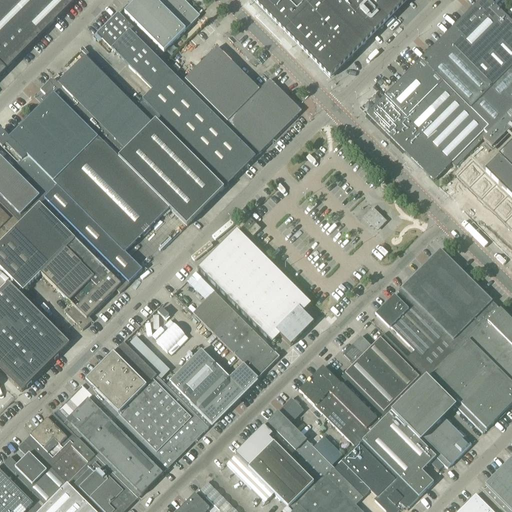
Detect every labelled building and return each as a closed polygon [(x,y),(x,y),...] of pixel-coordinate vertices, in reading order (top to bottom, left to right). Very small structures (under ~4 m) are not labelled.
[(75,0),(0,0),(0,77),(77,1),(75,0)] [(137,0),(124,14),(163,54),(198,19),(198,16),(181,0),(137,0)] [(249,0),(318,68),(322,72),(329,80),(342,67),(366,43),(397,12),(409,0),(249,0)] [(486,0),(482,0),(472,10),(426,56),(366,116),(433,183),(451,165),(455,169),(482,141),(486,145),(483,148),(488,153),(511,129),(511,25),(499,13),(486,0)] [(139,106),(224,190),(259,155),(200,96),(184,81),(121,17),(117,14),(110,22),(96,35),(153,92),(139,106)] [(105,140),(190,224),(224,190),(139,106),(113,80),(82,49),(81,50),(81,51),(81,55),(81,56),(87,62),(61,88),(55,82),(54,82),(50,82),(48,83),(105,140)] [(200,96),(259,155),(297,117),(297,109),(269,81),(259,91),(216,49),(184,81),(200,96)] [(0,131),(0,148),(18,166),(48,196),(105,140),(48,83),(40,92),(48,100),(44,104),(43,103),(16,130),(18,131),(17,132),(9,140),(0,131)] [(44,201),(128,285),(142,272),(124,255),(168,210),(186,228),(190,224),(105,140),(48,196),(44,201)] [(511,142),(484,171),(511,199),(511,142)] [(0,205),(20,225),(44,201),(48,196),(18,166),(12,172),(0,159),(0,205)] [(457,176),(469,188),(485,173),(473,161),(457,176)] [(469,188),(481,200),(496,184),(485,173),(469,188)] [(508,196),(496,184),(481,200),(493,212),(508,196)] [(511,215),(511,199),(508,196),(493,212),(504,223),(511,215)] [(0,244),(0,270),(13,283),(23,293),(40,275),(73,309),(66,316),(76,326),(85,316),(88,319),(115,292),(119,295),(129,286),(128,285),(44,201),(20,225),(0,244)] [(0,244),(20,225),(0,205),(0,244)] [(364,219),(376,232),(385,223),(372,211),(364,219)] [(252,239),(260,231),(255,225),(250,221),(242,229),(252,239)] [(276,272),(236,232),(197,271),(268,342),(269,342),(268,341),(276,333),(290,348),(313,324),(299,310),(307,302),(276,272)] [(442,338),(454,350),(496,308),(440,252),(397,294),(411,307),(442,338)] [(23,293),(13,283),(9,287),(8,285),(0,292),(0,372),(21,393),(72,342),(23,293)] [(192,315),(243,366),(257,380),(279,359),(214,294),(192,315)] [(407,360),(426,379),(447,358),(454,350),(442,338),(411,307),(407,311),(394,298),(394,297),(393,298),(377,314),(375,317),(389,331),(390,329),(414,353),(407,360)] [(454,350),(426,379),(447,400),(451,404),(482,435),(487,430),(486,430),(491,426),(498,419),(503,413),(503,414),(511,405),(511,323),(506,317),(500,311),(496,308),(454,350)] [(85,316),(76,326),(82,332),(92,323),(88,319),(85,316)] [(341,379),(345,382),(384,421),(390,414),(426,379),(407,360),(382,335),(378,339),(379,340),(371,348),(361,338),(342,356),(353,367),(341,379)] [(135,339),(127,348),(161,381),(169,373),(135,339)] [(63,426),(95,458),(137,500),(165,472),(208,430),(207,430),(165,387),(123,345),(87,380),(94,387),(87,394),(91,398),(63,426)] [(190,362),(165,387),(207,430),(211,426),(211,427),(257,380),(243,366),(229,380),(201,352),(200,353),(190,362)] [(355,450),(362,443),(384,421),(345,382),(344,383),(348,387),(343,392),(337,387),(339,385),(322,369),(312,379),(298,393),(355,450)] [(447,400),(426,379),(390,414),(435,459),(447,471),(454,464),(453,463),(456,460),(457,461),(471,447),(442,419),(444,416),(442,414),(451,404),(447,400)] [(289,511),(292,511),(298,506),(334,471),(289,426),(292,423),(290,420),(301,409),(291,400),(245,446),(235,457),(236,457),(274,495),(274,496),(289,511)] [(390,414),(384,421),(362,443),(418,499),(433,485),(422,473),(435,459),(390,414)] [(25,443),(24,444),(66,486),(95,458),(63,426),(52,416),(25,443)] [(334,471),(362,499),(369,492),(376,499),(373,502),(383,511),(398,511),(402,507),(406,511),(418,499),(362,443),(355,450),(334,471)] [(9,459),(3,465),(45,507),(66,486),(24,444),(18,450),(26,459),(18,467),(9,459)] [(236,457),(235,457),(234,459),(228,465),(226,467),(251,491),(264,505),(274,496),(274,495),(236,457)] [(66,486),(92,511),(125,511),(137,501),(137,500),(95,458),(66,486)] [(481,490),(502,511),(511,511),(511,459),(485,487),(487,489),(486,490),(485,491),(484,491),(483,491),(482,491),(482,490),(481,490)] [(0,511),(40,511),(45,507),(3,465),(0,468),(0,511)] [(362,499),(334,471),(298,506),(304,511),(360,511),(355,506),(362,499)] [(66,486),(45,507),(40,511),(92,511),(66,486)] [(207,511),(208,511),(213,507),(200,494),(199,493),(198,493),(194,497),(187,504),(179,511),(207,511)] [(490,511),(475,496),(459,511),(490,511)]
